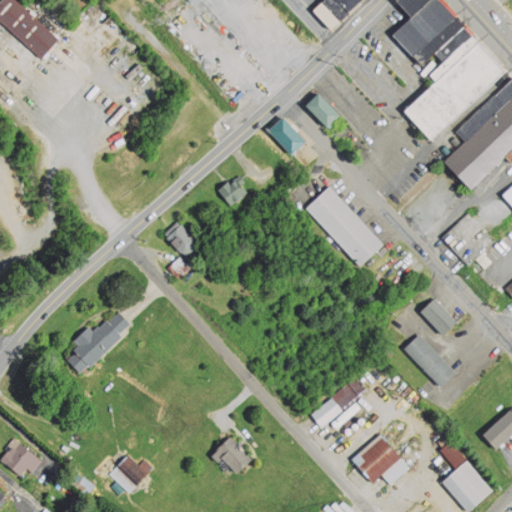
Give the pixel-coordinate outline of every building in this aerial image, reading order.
[(0,51),(28,77),(61,40),(16,0),(2,0),(0,3),(0,51)] [(97,38),(116,18),(98,0),(93,0),(77,17),(97,38)] [(318,0),(356,0),(326,28),(309,9),(318,0)] [(437,0),(424,0),(406,16),(388,33),(409,54),(453,16),(437,0)] [(424,0),(406,16),(392,0),(424,0)] [(453,16),(461,25),(433,50),(418,64),(409,54),(453,16)] [(433,50),(442,60),(446,56),(470,34),(461,25),(433,50)] [(442,60),(427,73),(433,79),(400,109),(426,138),(477,94),(502,71),(470,34),(446,56),(442,60)] [(511,77),(511,95),(482,124),(463,139),(454,128),(511,77)] [(304,102),(328,126),(339,115),(316,90),(304,102)] [(511,95),(511,149),(469,190),(453,175),(441,162),(482,124),(511,95)] [(280,114),(304,139),(290,152),(267,127),(280,114)] [(246,190),(230,203),(217,187),(234,174),(246,190)] [(511,182),(511,206),(501,193),(511,182)] [(328,186),(382,241),(359,263),(306,207),(328,186)] [(441,235),(462,262),(489,240),(468,214),(441,235)] [(178,219),(195,241),(182,251),(165,230),(178,219)] [(169,266),(182,277),(191,267),(178,256),(169,266)] [(433,296),(457,321),(444,333),(420,308),(433,296)] [(128,325),(78,373),(63,357),(114,309),(128,325)] [(417,332),(455,370),(440,385),(402,348),(417,332)] [(333,393),(354,375),(364,386),(343,405),(333,393)] [(333,393),(312,411),(322,423),(343,405),(333,393)] [(511,406),(481,432),(496,449),(511,434),(511,406)] [(382,432),(353,455),(372,478),(382,471),(390,481),(409,465),(382,432)] [(212,449),(235,472),(251,457),(228,433),(212,449)] [(449,439),(495,490),(470,511),(468,511),(440,481),(455,467),(438,449),(449,439)] [(18,441),(38,459),(21,477),(1,459),(18,441)] [(125,455),(147,473),(137,485),(115,466),(125,455)]
